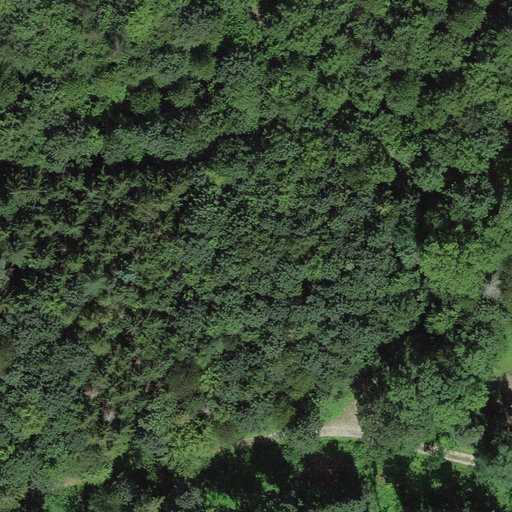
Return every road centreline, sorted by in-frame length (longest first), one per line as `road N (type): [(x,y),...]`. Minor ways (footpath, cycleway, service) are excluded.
road 1 (track): [(350,432),(361,388),(421,309),(432,272),(424,190),(342,72),(244,13)]
road 2 (track): [(511,468),(350,432),(241,439),(0,491)]
road 3 (track): [(0,161),(198,144),(248,118),(269,77),(270,26)]
